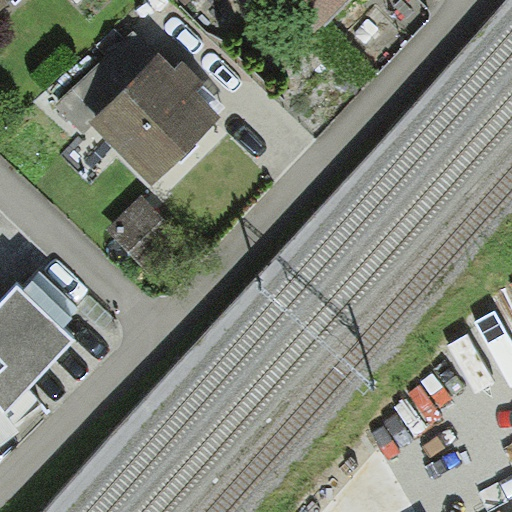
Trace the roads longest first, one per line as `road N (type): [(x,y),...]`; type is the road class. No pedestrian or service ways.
road 1 (residential): [(157,334),(466,0)]
road 2 (residential): [(0,485),(157,334)]
road 3 (residential): [(157,334),(0,184)]
